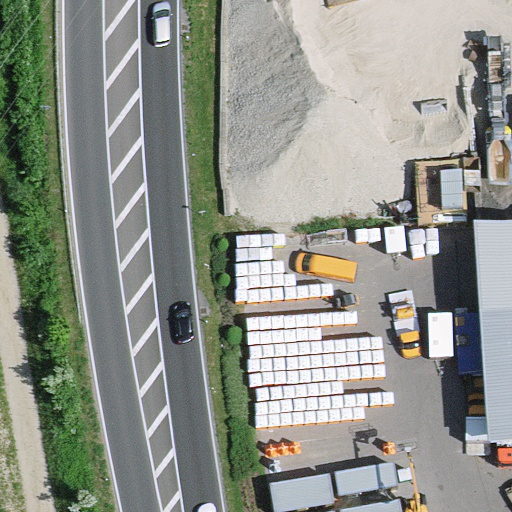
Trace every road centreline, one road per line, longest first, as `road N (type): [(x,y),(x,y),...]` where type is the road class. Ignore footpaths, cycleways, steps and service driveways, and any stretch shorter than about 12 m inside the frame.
road 1 (primary): [(173,511),(137,271),(122,0)]
road 2 (unknown): [(438,272),(400,278),(384,297),(402,420),(418,470),(457,511)]
road 3 (track): [(39,511),(0,263)]
